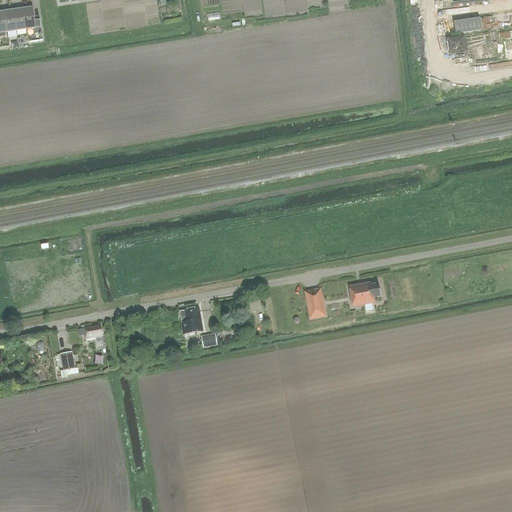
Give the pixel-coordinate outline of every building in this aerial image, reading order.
[(33,8),(23,9),(26,30),(36,28),(33,8)] [(23,9),(14,11),(17,31),(26,30),(23,9)] [(14,11),(4,12),(7,33),(17,31),(14,11)] [(452,21),(454,34),(482,30),(480,18),(452,21)] [(446,39),(449,57),(466,54),(464,37),(446,39)] [(374,303),(373,298),(381,296),(379,284),(371,286),(370,284),(350,288),(353,307),(374,303)] [(320,289),(305,292),(307,302),(310,319),(325,316),(322,299),(320,289)] [(187,311),(181,312),(185,335),(204,332),(201,312),(198,312),(197,309),(187,311)] [(105,348),(102,336),(100,326),(79,330),(80,336),(84,335),(85,339),(93,338),(95,350),(105,348)] [(217,335),(203,338),(205,348),(219,346),(217,335)] [(75,368),(72,352),(60,354),(64,370),(61,371),(62,378),(68,377),(68,375),(79,373),(78,368),(75,368)]
